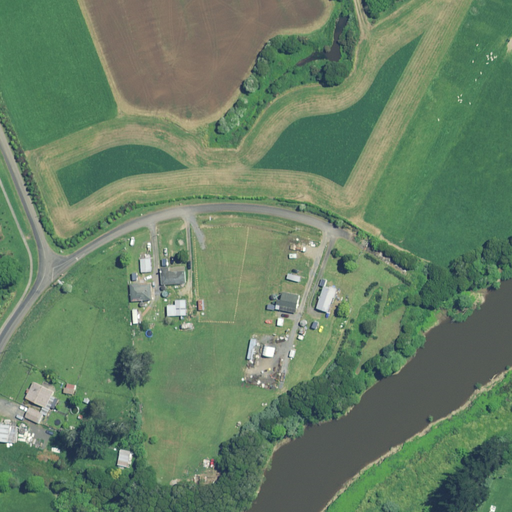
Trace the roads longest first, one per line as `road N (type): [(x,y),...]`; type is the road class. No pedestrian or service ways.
road 1 (unclassified): [(45,268),(128,226),(198,207),(278,211),(343,234)]
road 2 (unclassified): [(45,268),(0,137)]
